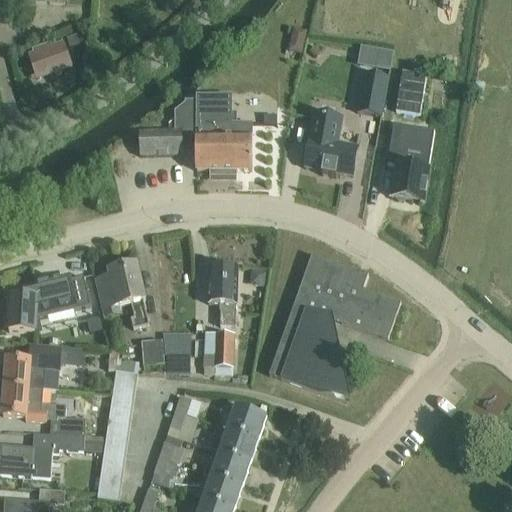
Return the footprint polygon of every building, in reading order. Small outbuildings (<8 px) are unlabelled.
[(294,30),(288,53),(302,56),(308,33),(294,30)] [(80,35),(66,40),(70,50),(84,45),(80,35)] [(301,68),(339,77),(345,53),(307,44),(301,68)] [(64,46),(29,57),(34,73),(44,69),(47,77),(72,69),(64,46)] [(361,49),(358,68),(390,74),(394,55),(361,49)] [(437,82),(453,84),(455,68),(440,66),(437,82)] [(402,73),(396,114),(420,117),(427,77),(402,73)] [(357,77),(350,117),(368,120),(376,80),(357,77)] [(236,178),(236,173),(236,161),(227,161),(228,126),(231,126),(231,99),(198,99),(198,104),(186,104),(177,110),(178,132),(140,133),(141,159),(183,157),(183,138),(197,138),(197,173),(210,173),(211,178),(236,178)] [(277,117),(263,117),(263,127),(277,127),(277,117)] [(252,126),(231,126),(228,126),(227,161),(236,161),(236,173),(252,173),(252,153),(252,126)] [(394,126),(388,167),(398,169),(396,180),(392,200),(424,205),(427,185),(432,156),(436,133),(394,126)] [(356,131),(329,127),(322,176),(338,178),(338,181),(349,183),(349,180),(363,182),(367,151),(353,149),(356,131)] [(332,323),(388,343),(401,305),(364,292),(369,277),(312,257),(269,378),(347,406),(332,323)] [(131,307),(134,320),(130,321),(133,331),(148,328),(142,302),(145,301),(142,287),(137,268),(110,274),(111,280),(97,283),(106,320),(121,317),(120,310),(131,307)] [(210,270),(209,290),(209,307),(221,307),(220,329),(235,330),(237,291),(238,271),(210,270)] [(252,272),(250,286),(264,288),(266,274),(252,272)] [(6,317),(6,326),(10,327),(9,338),(35,339),(35,334),(49,333),(48,329),(56,327),(73,323),(91,319),(92,322),(101,319),(94,292),(85,295),(84,291),(37,303),(38,300),(12,299),(11,317),(6,317)] [(243,317),(240,375),(256,376),(259,318),(243,317)] [(166,327),(166,339),(164,339),(165,359),(169,359),(169,375),(190,376),(190,375),(194,375),(194,358),(193,358),(193,352),(191,352),(191,339),(179,339),(180,329),(177,329),(177,328),(166,327)] [(206,336),(205,357),(204,377),(232,378),(234,337),(206,336)] [(163,342),(141,345),(143,369),(165,367),(163,342)] [(7,361),(5,390),(44,393),(57,394),(60,361),(79,362),(79,352),(51,350),(31,348),(30,363),(7,361)] [(111,352),(109,372),(117,372),(119,353),(111,352)] [(116,376),(115,386),(136,390),(138,379),(116,376)] [(134,400),(136,390),(115,386),(113,397),(134,400)] [(50,438),(105,440),(106,440),(107,439),(108,432),(98,431),(99,427),(85,426),(85,423),(65,421),(66,409),(42,407),(44,393),(5,390),(3,419),(26,420),(26,423),(47,425),(47,423),(51,423),(50,438)] [(111,410),(111,407),(113,398),(93,397),(92,407),(98,406),(101,406),(104,408),(106,410),(111,410)] [(113,398),(111,407),(133,411),(134,400),(113,397),(113,398)] [(175,413),(186,417),(194,420),(199,405),(181,399),(175,413)] [(111,407),(111,410),(110,418),(131,421),(133,411),(111,407)] [(267,420),(248,413),(237,409),(229,433),(259,443),(267,420)] [(175,413),(169,430),(181,434),(186,417),(175,413)] [(108,428),(130,431),(131,421),(110,418),(108,428)] [(108,428),(108,432),(107,439),(128,442),(130,431),(108,428)] [(251,467),(259,443),(229,433),(220,456),(251,467)] [(105,440),(50,438),(34,437),(33,451),(1,448),(0,464),(0,478),(19,480),(50,482),(52,458),(58,458),(58,453),(83,455),(83,454),(104,455),(105,440)] [(107,439),(106,440),(105,449),(126,452),(128,442),(107,439)] [(182,454),(174,451),(175,449),(164,445),(159,461),(178,466),(182,454)] [(125,463),(126,452),(105,449),(103,459),(125,463)] [(243,490),(251,467),(220,456),(212,480),(243,490)] [(103,459),(102,470),(123,473),(125,463),(103,459)] [(178,466),(159,461),(151,484),(169,491),(178,466)] [(122,483),(123,473),(102,470),(100,480),(122,483)] [(100,480),(99,491),(120,494),(122,483),(100,480)] [(212,480),(204,503),(230,511),(235,511),(243,490),(212,480)] [(118,504),(120,494),(99,491),(97,501),(118,504)] [(143,507),(154,511),(159,496),(148,492),(143,507)] [(4,511),(50,511),(51,507),(65,508),(66,495),(40,493),(40,505),(5,503),(4,511)] [(230,511),(204,503),(201,511),(230,511)]
